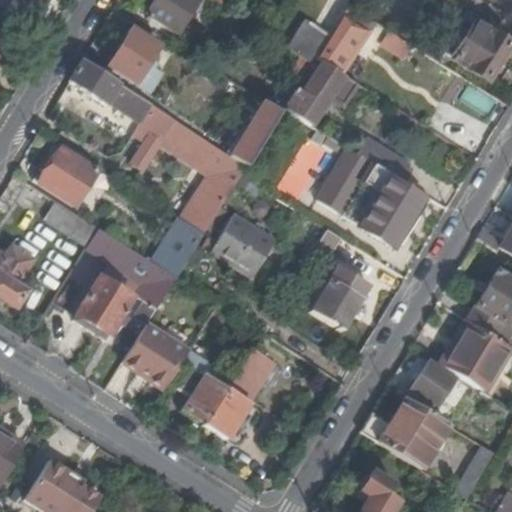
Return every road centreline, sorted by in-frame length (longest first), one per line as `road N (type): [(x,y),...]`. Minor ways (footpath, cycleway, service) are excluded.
road 1 (residential): [(288,511),(511,142)]
road 2 (residential): [(0,357),(233,511)]
road 3 (residential): [(96,0),(0,160)]
